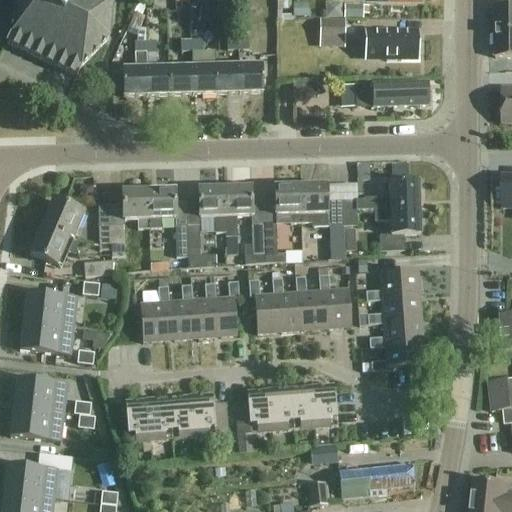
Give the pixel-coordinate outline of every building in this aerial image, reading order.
[(79,74),(82,70),(109,41),(114,2),(110,0),(12,0),(9,37),(5,47),(76,82),(77,80),(79,74)] [(160,14),(162,0),(148,0),(146,12),(160,14)] [(216,0),(217,23),(235,23),(234,0),(216,0)] [(291,11),(291,5),(291,0),(278,0),(278,12),(291,11)] [(291,5),(291,11),(291,18),(308,18),(308,5),(291,5)] [(363,20),(363,8),(345,8),(345,20),(363,20)] [(495,34),(511,34),(511,8),(494,9),(495,34)] [(321,37),(345,37),(345,22),(321,22),(321,37)] [(366,46),(366,64),(386,63),(397,63),(399,61),(419,61),(418,35),(399,35),(396,33),(366,33),(366,46)] [(511,34),(495,34),(495,59),(511,58),(511,34)] [(228,52),(239,52),(239,41),(228,41),(228,52)] [(250,51),(249,41),(240,41),(239,41),(239,52),(250,51)] [(181,53),(192,53),(192,42),(181,43),(181,53)] [(192,42),(192,53),(193,53),(203,53),(203,42),(192,42)] [(135,54),(147,54),(146,43),(135,44),(135,54)] [(146,43),(147,54),(157,53),(157,43),(146,43)] [(203,53),(193,53),(193,70),(194,97),(217,97),(217,70),(216,52),(203,53)] [(148,99),(147,71),(147,54),(135,54),(136,72),(124,72),(124,99),(148,99)] [(240,69),(241,96),(264,95),(263,68),(240,69)] [(217,97),(241,96),(240,69),(217,70),(217,97)] [(170,71),(171,98),(194,97),(193,70),(170,71)] [(148,99),(171,98),(170,71),(147,71),(148,99)] [(293,84),(293,97),(316,97),(316,84),(293,84)] [(429,86),(373,87),(355,88),(356,111),(429,109),(429,86)] [(511,90),(503,90),(502,126),(511,126),(511,90)] [(511,178),(503,179),(502,210),(511,210),(511,178)] [(364,203),(357,203),(357,213),(374,212),(420,211),(420,186),(390,187),(391,200),(367,201),(364,203)] [(345,230),(344,204),(329,204),(328,188),(301,189),(302,227),(312,226),(312,231),(345,230)] [(288,227),(302,227),(301,189),(275,190),(276,219),(288,219),(288,227)] [(225,192),(227,240),(236,240),(236,220),(252,220),(251,191),(225,192)] [(226,240),(227,240),(225,192),(199,193),(200,221),(215,221),(216,236),(226,236),(226,240)] [(149,194),(150,233),(160,233),(161,223),(176,222),(175,193),(149,194)] [(137,232),(150,233),(149,194),(122,195),(123,207),(123,224),(124,224),(137,223),(137,232)] [(42,230),(73,243),(85,216),(53,203),(42,230)] [(344,204),(345,230),(358,230),(357,213),(357,203),(344,204)] [(123,207),(110,208),(111,254),(111,261),(124,261),(123,229),(124,229),(124,224),(123,224),(123,207)] [(110,208),(98,208),(99,254),(111,254),(110,208)] [(420,211),(374,212),(374,225),(391,224),(392,238),(379,238),(379,255),(404,254),(404,238),(421,237),(420,211)] [(265,228),(266,266),(286,266),(286,258),(277,258),(276,227),(265,228)] [(246,266),(266,266),(265,228),(252,228),(252,248),(246,248),(246,266)] [(188,230),(188,254),(200,253),(200,229),(188,230)] [(62,270),(73,243),(42,230),(31,257),(62,270)] [(189,261),(188,254),(188,230),(176,230),(177,262),(189,261)] [(295,264),(311,264),(311,250),(295,250),(295,264)] [(225,270),(224,257),(206,258),(207,271),(225,270)] [(160,274),(180,273),(180,263),(159,264),(160,274)] [(84,280),(111,279),(111,264),(83,265),(84,280)] [(367,276),(366,264),(357,264),(358,277),(367,276)] [(379,293),(363,294),(364,305),(380,304),(379,298),(418,295),(416,271),(377,274),(379,293)] [(323,294),(325,332),(349,330),(346,292),(328,294),(327,278),(317,279),(318,294),(323,294)] [(323,294),(318,294),(304,295),(303,280),(293,281),(294,296),(299,296),(302,334),(325,332),(323,294)] [(276,298),(279,335),(302,334),(299,296),(294,296),(281,297),(280,282),(277,282),(271,282),(270,282),(271,298),(276,298)] [(276,298),(271,298),(258,299),(256,284),(246,284),(248,300),(252,300),(255,337),(279,335),(276,298)] [(83,285),(82,297),(87,298),(97,299),(98,290),(99,287),(83,285)] [(208,302),(211,341),(234,339),(231,301),(238,301),(237,285),(225,286),(226,301),(214,302),(208,302)] [(208,302),(214,302),(213,287),(201,288),(202,303),(191,304),(184,304),(187,343),(211,341),(208,302)] [(161,306),(164,344),(187,343),(184,304),(191,304),(189,289),(178,290),(180,305),(167,306),(161,306)] [(161,306),(167,306),(166,291),(155,292),(156,307),(137,308),(140,346),(164,344),(161,306)] [(73,329),(77,300),(26,294),(23,323),(73,329)] [(379,298),(380,304),(380,316),(365,317),(366,328),(382,327),(382,322),(420,319),(418,295),(379,298)] [(511,316),(498,318),(502,354),(511,352),(511,381),(488,384),(491,414),(501,413),(502,421),(510,420),(511,437),(511,316)] [(383,345),(421,342),(420,319),(382,322),(382,327),(383,340),(367,341),(368,352),(383,351),(383,345)] [(70,359),(73,329),(23,323),(19,353),(70,359)] [(92,343),(92,351),(101,352),(111,336),(93,334),(93,338),(92,343)] [(383,345),(383,351),(384,363),(369,364),(369,375),(385,374),(385,369),(423,366),(421,342),(383,345)] [(78,354),(77,366),(79,366),(92,368),(93,356),(94,355),(78,354)] [(62,418),(66,388),(15,382),(12,412),(62,418)] [(291,391),(295,433),(338,430),(334,387),(291,391)] [(251,437),(295,433),(291,391),(247,395),(248,404),(235,405),(240,457),(253,456),(251,437)] [(168,402),(172,444),(214,440),(216,459),(229,458),(225,406),(212,407),(212,398),(168,402)] [(128,447),(172,444),(168,402),(125,405),(128,447)] [(75,404),(74,417),(89,418),(91,406),(75,404)] [(59,447),(62,418),(12,412),(8,441),(59,447)] [(79,418),(77,430),(93,432),(94,420),(79,418)] [(53,503),(56,474),(6,468),(2,497),(53,503)] [(343,503),(387,498),(387,493),(414,490),(412,469),(340,476),(343,503)] [(225,470),(215,471),(215,479),(225,478),(225,470)] [(511,511),(511,488),(508,488),(508,486),(474,483),(470,511),(511,511)] [(309,510),(328,507),(325,485),(306,488),(309,510)] [(101,494),(100,507),(116,508),(117,496),(101,494)] [(51,511),(53,503),(2,497),(0,511),(51,511)]
